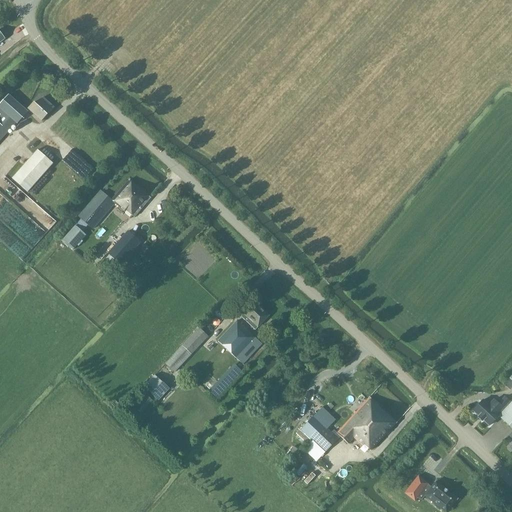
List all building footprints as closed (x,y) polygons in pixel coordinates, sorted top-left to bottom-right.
[(0,140),(8,131),(10,132),(28,112),(8,95),(0,103),(0,140)] [(35,99),(27,109),(42,121),(54,108),(43,97),(40,100),(38,102),(35,99)] [(37,150),(12,178),(27,192),(52,163),(37,150)] [(101,190),(78,217),(90,227),(97,219),(101,221),(115,204),(125,213),(127,211),(134,218),(151,199),(128,179),(116,194),(111,199),(101,190)] [(59,208),(64,201),(57,196),(49,209),(54,212),(57,207),(59,208)] [(62,240),(73,250),(77,245),(79,246),(83,242),(81,240),(86,235),(75,226),(62,240)] [(132,248),(138,241),(128,231),(109,252),(122,264),(134,250),(132,248)] [(24,253),(28,245),(14,238),(10,247),(24,253)] [(255,331),(270,315),(255,301),(242,314),(247,318),(244,321),(255,331)] [(243,365),(262,344),(237,320),(217,341),(243,365)] [(175,373),(209,337),(199,327),(181,346),(182,346),(165,364),(175,373)] [(212,372),(226,356),(215,346),(200,361),(212,372)] [(158,401),(170,389),(154,375),(143,387),(158,401)] [(143,397),(135,406),(141,411),(149,402),(143,397)] [(372,451),(397,423),(370,397),(367,399),(367,400),(360,407),(337,433),(334,430),(332,432),(314,415),(300,430),(324,453),(338,438),(340,437),(348,444),(354,438),(363,446),(365,444),(372,451)] [(483,399),(472,410),(478,416),(477,416),(482,421),(483,420),(488,425),(498,415),(510,403),(504,397),(497,404),(493,400),(488,405),(483,399)] [(511,400),(498,416),(511,428),(511,400)] [(435,483),(430,489),(427,486),(428,484),(418,476),(405,494),(415,502),(417,499),(421,501),(425,497),(444,511),(447,511),(457,500),(457,499),(449,493),(448,492),(444,489),(444,488),(443,489),(436,483),(435,482),(435,483)]
